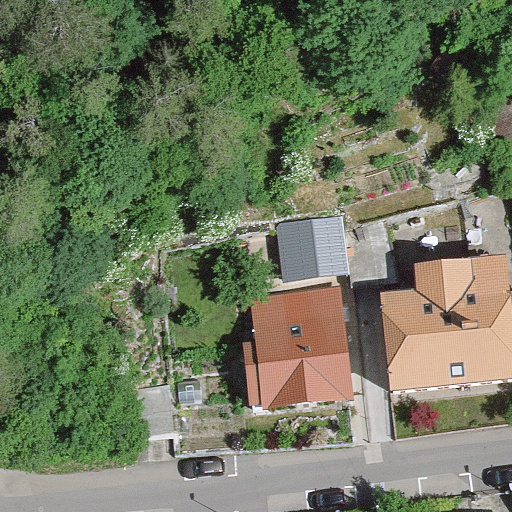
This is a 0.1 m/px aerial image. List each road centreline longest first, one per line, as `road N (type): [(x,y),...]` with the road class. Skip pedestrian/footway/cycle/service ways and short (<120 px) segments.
road 1 (residential): [(511,451),(19,511)]
road 2 (track): [(316,0),(302,14),(222,43),(87,66),(0,114)]
